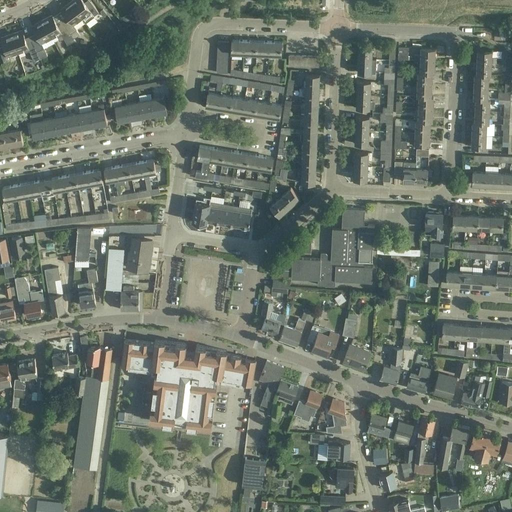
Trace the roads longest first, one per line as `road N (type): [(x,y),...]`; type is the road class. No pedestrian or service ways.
road 1 (residential): [(449,197),(447,41),(440,33),(337,31)]
road 2 (residential): [(186,113),(197,37),(209,24),(337,31)]
road 3 (residential): [(97,511),(117,321)]
road 4 (residential): [(0,170),(182,135)]
road 5 (residential): [(183,128),(256,141),(260,125),(186,113)]
road 6 (tertiary): [(511,428),(354,380)]
road 7 (residential): [(330,191),(337,31)]
road 8 (unclassified): [(380,511),(354,420),(354,380)]
road 9 (residential): [(511,316),(456,312),(457,296),(511,300)]
